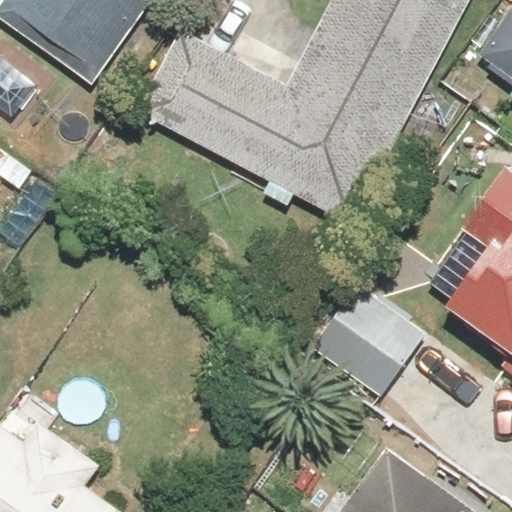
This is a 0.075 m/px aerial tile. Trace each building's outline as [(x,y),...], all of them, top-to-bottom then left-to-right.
[(156,0),(7,0),(3,7),(103,77),(156,0)] [(178,29),(132,114),(345,228),(466,0),(332,0),(286,87),(178,29)] [(511,90),(511,96),(510,99),(511,100),(511,21),(480,68),(511,90)] [(0,139),(0,182),(22,160),(0,139)] [(511,346),(511,181),(497,173),(458,235),(481,250),(447,306),(511,346)] [(315,353),(376,398),(423,334),(363,289),(315,353)] [(0,430),(0,511),(113,511),(80,488),(96,466),(29,418),(13,440),(0,430)] [(485,511),(388,441),(336,511),(485,511)]
